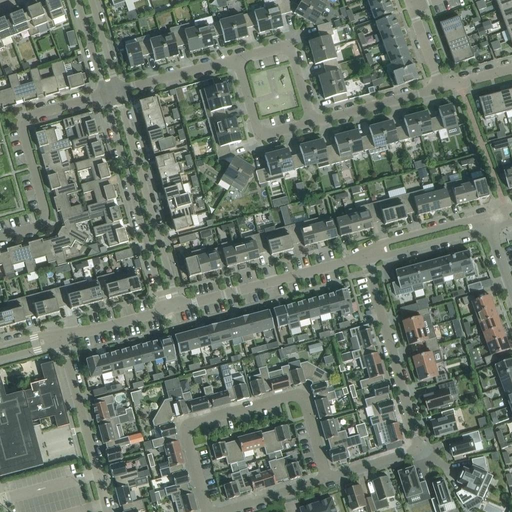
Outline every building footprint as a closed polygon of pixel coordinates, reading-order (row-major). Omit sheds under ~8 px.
[(57,0),(50,0),(44,3),(45,6),(40,8),(46,23),(45,24),(48,30),(55,28),(52,21),(64,16),(61,9),(63,8),(60,2),(59,3),(57,0)] [(110,0),(113,6),(124,2),(128,12),(134,10),(132,3),(130,0),(110,0)] [(263,5),(264,9),(270,30),(282,27),(279,16),(285,14),(281,0),(263,5)] [(281,0),(285,14),(291,12),(287,0),(284,0),(282,1),(281,0)] [(304,19),(314,1),(313,0),(300,0),(293,13),(304,19)] [(388,2),(387,0),(366,0),(370,9),(388,2)] [(511,5),(511,0),(495,0),(496,0),(500,10),(511,5)] [(325,7),(314,1),(304,19),(314,25),(325,7)] [(392,13),(388,2),(370,9),(373,20),(392,13)] [(46,23),(40,8),(39,5),(35,6),(26,9),(28,13),(22,15),(28,30),(27,30),(30,37),(39,34),(36,27),(45,24),(46,23)] [(511,17),(511,5),(500,10),(503,20),(511,17)] [(270,30),(264,9),(247,14),(251,27),(257,26),(259,33),(270,30)] [(28,30),(22,15),(21,11),(8,16),(10,20),(5,22),(4,22),(10,37),(27,30),(28,30)] [(245,29),(251,27),(247,14),(230,19),(236,40),(247,37),(245,29)] [(374,23),(378,33),(397,26),(393,16),(374,23)] [(440,24),(444,34),(463,27),(460,17),(450,20),(449,20),(449,21),(440,24)] [(507,30),(511,28),(511,17),(503,20),(507,30)] [(10,37),(4,22),(5,22),(3,18),(0,19),(0,48),(3,48),(1,41),(10,37)] [(236,40),(230,19),(213,23),(216,37),(222,35),(224,43),(236,40)] [(210,38),(216,37),(213,23),(195,28),(201,49),(212,46),(210,38)] [(316,27),(318,33),(331,29),(329,23),(316,27)] [(201,49),(195,28),(189,30),(188,24),(176,27),(181,46),(187,44),(189,52),(201,49)] [(401,37),(397,26),(378,33),(382,43),(401,37)] [(176,48),(181,46),(176,27),(169,29),(170,35),(161,37),(167,58),(178,55),(176,48)] [(467,38),(463,27),(444,34),(445,38),(445,39),(446,38),(448,45),(467,38)] [(308,42),(311,53),(332,48),(329,37),(333,36),(331,29),(318,33),(319,39),(308,42)] [(167,58),(161,37),(149,40),(148,36),(142,37),(146,55),(152,54),(154,62),(167,58)] [(141,57),(146,55),(142,37),(135,39),(137,44),(124,47),(127,57),(126,58),(128,66),(129,66),(130,68),(143,65),(141,57)] [(404,47),(401,37),(382,43),(386,54),(404,47)] [(75,38),(67,40),(69,47),(77,45),(75,38)] [(471,48),(467,38),(448,45),(450,51),(450,52),(452,55),(471,48)] [(408,57),(406,52),(404,47),(386,54),(390,64),(408,57)] [(337,65),(332,48),(311,53),(314,65),(322,63),(324,69),(337,65)] [(338,50),(340,58),(346,57),(344,48),(338,50)] [(475,58),(471,48),(452,55),(455,65),(465,62),(465,63),(465,62),(475,58)] [(412,66),(408,57),(390,64),(393,73),(412,66)] [(50,65),(53,77),(54,76),(58,90),(69,87),(69,90),(83,86),(80,74),(67,78),(62,61),(50,65)] [(342,82),(337,65),(324,69),(325,74),(318,77),(321,88),(342,82)] [(412,66),(393,73),(388,75),(392,88),(396,87),(417,79),(412,66)] [(58,90),(54,76),(53,77),(41,80),(37,68),(29,71),(32,83),(32,82),(36,96),(37,96),(44,94),(45,97),(59,93),(58,90)] [(36,96),(32,82),(32,83),(19,86),(16,74),(7,77),(11,89),(11,88),(15,102),(23,100),(23,103),(37,99),(37,96),(36,96)] [(380,79),(376,80),(371,82),(373,87),(373,88),(382,84),(380,79)] [(347,100),(342,82),(321,88),(324,100),(332,97),(334,104),(347,100)] [(203,90),(206,101),(227,95),(224,84),(203,90)] [(11,88),(11,89),(0,91),(0,106),(1,106),(2,109),(16,105),(15,102),(11,88)] [(174,90),(175,95),(178,103),(184,101),(181,88),(174,90)] [(511,111),(511,93),(511,90),(501,93),(506,113),(511,111)] [(506,113),(501,93),(490,96),(496,116),(506,113)] [(231,107),(227,95),(206,101),(211,118),(211,119),(225,115),(223,109),(231,107)] [(496,116),(490,96),(479,99),(485,121),(496,118),(496,116)] [(156,97),(140,102),(141,107),(139,107),(141,114),(160,108),(156,97)] [(451,108),(451,105),(438,109),(440,117),(434,118),(438,131),(440,140),(447,138),(444,130),(456,126),(454,116),(456,116),(453,107),(451,108)] [(146,123),(162,118),(160,108),(141,114),(143,119),(144,118),(146,123)] [(75,126),(78,139),(94,135),(97,135),(93,121),(90,121),(88,114),(91,113),(91,112),(62,120),(64,129),(75,126)] [(438,131),(434,118),(428,120),(426,112),(414,115),(420,136),(438,131)] [(226,121),(225,115),(211,119),(211,118),(207,119),(212,137),(237,130),(234,119),(226,121)] [(420,136),(414,115),(403,118),(405,126),(399,127),(403,141),(420,136)] [(165,129),(162,118),(146,123),(147,128),(145,128),(147,134),(165,129)] [(403,141),(399,127),(393,129),(391,121),(380,124),(386,145),(403,141)] [(386,145),(380,124),(368,128),(370,135),(365,137),(368,150),(369,155),(387,150),(386,145)] [(53,129),(47,130),(35,134),(39,148),(41,147),(44,155),(58,151),(70,148),(67,139),(57,142),(53,129)] [(168,139),(165,129),(147,134),(148,140),(150,139),(151,143),(168,139)] [(240,142),(237,130),(212,137),(211,137),(216,155),(229,151),(228,145),(240,142)] [(368,150),(365,137),(359,138),(357,131),(345,134),(351,155),(368,150)] [(351,155),(345,134),(333,137),(336,145),(330,146),(335,164),(352,159),(351,155)] [(96,143),(94,135),(78,139),(71,141),(74,150),(84,147),(88,160),(100,157),(103,156),(99,142),(96,143)] [(168,139),(151,143),(150,144),(151,150),(153,150),(155,155),(176,149),(173,137),(168,139)] [(335,164),(330,146),(324,148),(322,140),(310,143),(316,164),(317,169),(335,164)] [(508,147),(506,141),(494,144),(496,150),(508,147)] [(316,164),(310,143),(299,146),(301,154),(295,156),(299,169),(316,164)] [(299,169),(295,156),(289,157),(287,149),(276,152),(282,174),(299,169)] [(61,164),(58,151),(44,155),(41,155),(45,170),(47,169),(49,176),(50,176),(64,172),(64,173),(71,171),(68,162),(61,164)] [(231,157),(229,151),(216,155),(218,161),(231,157)] [(282,174),(276,152),(264,156),(267,168),(261,170),(265,183),(283,178),(282,174)] [(175,164),(172,154),(156,159),(157,163),(155,164),(157,170),(175,165),(175,164)] [(102,164),(100,157),(88,160),(74,163),(77,172),(90,168),(94,181),(106,178),(109,178),(105,164),(102,164)] [(232,182),(244,164),(233,157),(222,176),(232,182)] [(180,163),(175,164),(175,165),(157,170),(159,176),(160,175),(161,180),(178,175),(179,175),(183,174),(180,163)] [(254,170),(244,164),(232,182),(230,186),(240,193),(254,170)] [(511,188),(511,165),(503,167),(509,189),(511,188)] [(426,169),(418,171),(420,180),(428,178),(426,169)] [(265,183),(261,170),(255,171),(259,185),(265,183)] [(67,185),(64,173),(64,172),(50,176),(49,176),(47,177),(51,191),(53,190),(55,197),(56,198),(66,195),(77,192),(74,183),(67,185)] [(181,185),(179,175),(178,175),(161,180),(163,184),(161,185),(163,191),(181,185)] [(482,177),(471,180),(477,200),(488,197),(482,177)] [(108,186),(106,178),(94,181),(80,185),(83,194),(93,191),(96,204),(112,200),(115,199),(111,185),(108,186)] [(461,183),(461,182),(460,180),(443,184),(444,187),(449,205),(455,204),(455,206),(466,203),(461,183)] [(471,180),(461,182),(461,183),(466,203),(477,200),(471,180)] [(184,195),(181,185),(163,191),(164,196),(166,196),(167,200),(184,195)] [(444,187),(434,190),(439,210),(450,207),(449,205),(444,187)] [(428,213),(423,193),(423,190),(405,194),(410,213),(416,211),(418,216),(428,213)] [(434,190),(423,193),(428,213),(439,210),(434,190)] [(184,195),(167,200),(166,201),(167,207),(169,206),(170,211),(192,205),(189,194),(184,195)] [(405,215),(410,213),(405,194),(389,199),(395,222),(406,219),(405,215)] [(70,208),(66,195),(56,198),(55,197),(53,198),(57,212),(59,211),(62,219),(83,213),(80,205),(70,208)] [(287,197),(271,201),(273,208),(289,204),(287,197)] [(395,222),(389,199),(372,203),(377,222),(383,221),(384,225),(395,222)] [(114,207),(112,200),(96,204),(86,207),(88,211),(89,215),(102,212),(106,224),(106,225),(118,221),(121,221),(117,207),(114,207)] [(371,224),(377,222),(372,203),(355,208),(361,231),(372,228),(371,224)] [(195,216),(192,205),(170,211),(172,215),(170,216),(172,222),(190,217),(195,216)] [(361,231),(355,208),(344,211),(346,217),(351,234),(361,231)] [(90,220),(89,215),(88,211),(83,213),(62,219),(64,227),(61,228),(59,231),(75,240),(74,240),(83,245),(88,237),(76,231),(75,225),(90,220)] [(193,227),(190,217),(172,222),(173,228),(175,227),(176,232),(193,227)] [(346,217),(335,220),(340,237),(351,234),(346,217)] [(325,241),(320,221),(320,220),(319,218),(309,220),(315,244),(325,241)] [(331,218),(320,220),(320,221),(325,241),(336,238),(331,218)] [(315,244),(309,220),(292,225),(297,244),(303,242),(304,247),(315,244)] [(120,229),(118,221),(106,225),(106,224),(92,228),(95,237),(105,234),(109,247),(127,242),(123,228),(120,229)] [(291,245),(297,244),(292,225),(274,230),(275,233),(276,232),(281,253),(292,250),(291,245)] [(74,240),(75,240),(59,231),(57,235),(57,238),(50,240),(56,261),(55,261),(57,266),(66,264),(61,248),(68,247),(70,248),(74,240)] [(205,234),(206,241),(215,239),(214,232),(205,234)] [(281,253),(276,232),(275,233),(259,237),(263,253),(269,251),(270,256),(281,253)] [(257,254),(263,253),(259,237),(259,234),(241,239),(242,242),(242,241),(248,262),(258,259),(257,254)] [(191,241),(189,235),(178,238),(179,244),(191,241)] [(56,261),(50,240),(42,242),(41,239),(27,243),(28,246),(29,246),(32,260),(33,260),(45,256),(47,264),(55,261),(56,261)] [(237,265),(232,244),(231,241),(220,244),(221,247),(226,263),(225,263),(226,268),(237,265)] [(242,241),(242,242),(232,244),(237,265),(248,262),(242,241)] [(32,260),(29,246),(28,246),(21,248),(20,245),(6,249),(7,252),(11,266),(24,262),(27,274),(36,272),(33,260),(32,260)] [(219,265),(225,263),(226,263),(221,247),(205,252),(204,252),(210,272),(221,269),(219,265)] [(130,249),(118,252),(120,260),(132,257),(130,249)] [(210,272),(204,252),(205,252),(204,249),(193,252),(200,275),(210,272)] [(7,252),(0,254),(0,265),(2,265),(6,280),(15,278),(11,266),(7,252)] [(200,275),(193,252),(182,255),(188,278),(200,275)] [(470,252),(459,254),(465,278),(476,275),(470,252)] [(465,278),(459,254),(448,257),(454,279),(454,280),(454,281),(465,278)] [(93,266),(109,261),(107,255),(91,260),(93,266)] [(454,279),(448,257),(438,260),(443,278),(444,282),(445,282),(454,280),(454,279)] [(443,278),(438,260),(428,263),(432,281),(443,278)] [(432,281),(428,263),(417,266),(422,284),(432,281)] [(422,284),(417,266),(407,269),(413,292),(424,289),(422,284)] [(413,292),(407,269),(396,271),(399,282),(392,283),(396,296),(402,295),(413,292)] [(135,270),(124,273),(129,294),(140,291),(135,270)] [(119,296),(113,276),(114,276),(113,273),(96,278),(96,281),(97,281),(101,296),(107,295),(108,299),(119,296)] [(129,294),(124,273),(114,276),(113,276),(119,296),(129,294)] [(92,304),(86,283),(86,281),(75,283),(81,307),(92,304)] [(102,301),(101,296),(97,281),(96,281),(86,283),(92,304),(102,301)] [(467,286),(469,293),(482,289),(480,282),(467,286)] [(81,307),(75,283),(58,288),(63,307),(69,305),(70,310),(81,307)] [(57,308),(63,307),(58,288),(41,292),(47,316),(58,313),(57,308)] [(336,292),(335,292),(340,311),(339,311),(341,316),(352,313),(346,289),(339,291),(336,292)] [(47,316),(41,292),(24,297),(29,316),(35,314),(37,319),(47,316)] [(340,311),(335,292),(334,292),(335,293),(334,293),(331,294),(325,296),(329,313),(339,311),(340,311)] [(472,303),(476,314),(494,307),(495,306),(493,302),(490,296),(476,301),(473,295),(462,298),(465,306),(472,303)] [(329,313),(325,296),(323,296),(320,297),(314,298),(319,316),(329,313)] [(24,317),(29,316),(24,297),(7,302),(9,307),(14,325),(25,322),(24,317)] [(319,316),(314,298),(313,299),(310,299),(310,300),(304,301),(308,319),(319,316)] [(308,319),(304,301),(300,302),(297,303),(293,304),(298,322),(308,319)] [(298,322),(293,304),(287,306),(284,306),(283,307),(288,325),(287,325),(289,330),(300,327),(298,322)] [(455,319),(461,317),(457,304),(451,306),(455,319)] [(9,307),(0,309),(0,314),(3,328),(14,325),(9,307)] [(288,325),(283,307),(281,307),(278,308),(272,310),(277,328),(287,325),(288,325)] [(498,317),(494,307),(476,314),(480,324),(498,317)] [(432,326),(429,315),(430,315),(428,308),(416,312),(418,318),(403,322),(405,328),(404,329),(405,333),(406,333),(406,334),(433,326),(432,326)] [(273,329),(268,311),(262,313),(262,312),(259,313),(257,314),(262,332),(273,329)] [(262,332),(257,314),(256,314),(253,315),(247,316),(252,334),(262,332)] [(252,334),(247,316),(241,318),(241,317),(238,318),(236,319),(241,337),(242,343),(254,340),(252,334)] [(502,328),(498,317),(480,324),(484,334),(502,328)] [(241,337),(236,319),(235,320),(232,320),(232,321),(226,322),(231,340),(241,337)] [(231,340),(226,322),(222,323),(219,324),(216,325),(216,324),(215,324),(220,343),(231,340)] [(220,343),(215,324),(214,325),(211,325),(211,326),(205,327),(210,346),(211,350),(222,348),(220,343)] [(355,337),(359,350),(373,346),(375,346),(370,329),(369,329),(368,327),(367,325),(349,330),(351,338),(355,337)] [(433,326),(406,334),(406,335),(408,339),(410,345),(425,341),(426,348),(438,344),(433,326)] [(210,346),(205,327),(205,328),(199,329),(196,330),(195,331),(200,348),(210,346)] [(506,338),(502,328),(484,334),(487,345),(506,338)] [(200,348),(195,331),(189,332),(186,333),(184,333),(189,351),(200,348)] [(189,351),(184,333),(183,334),(180,334),(180,335),(174,336),(178,354),(189,351)] [(337,343),(343,341),(341,333),(334,335),(337,343)] [(176,361),(170,338),(170,337),(163,339),(160,340),(159,340),(164,358),(163,358),(165,364),(176,361)] [(506,338),(487,345),(491,355),(484,358),(486,365),(498,361),(495,354),(510,349),(508,343),(506,338)] [(164,358),(159,340),(158,341),(157,340),(155,341),(148,343),(153,361),(163,358),(164,358)] [(153,361),(148,343),(145,344),(141,345),(142,345),(138,346),(143,364),(153,361)] [(320,343),(308,346),(311,354),(322,351),(320,343)] [(435,364),(443,362),(438,344),(426,348),(428,354),(413,358),(415,364),(415,365),(416,369),(416,370),(435,364)] [(143,364),(138,346),(132,348),(132,347),(129,348),(128,349),(132,367),(143,364)] [(375,353),(373,346),(359,350),(350,352),(353,360),(358,359),(361,370),(366,368),(379,364),(378,361),(380,361),(377,353),(375,353)] [(132,367),(128,349),(121,350),(118,351),(117,352),(122,369),(132,367)] [(122,369),(117,352),(111,353),(108,354),(107,354),(111,372),(113,378),(124,375),(122,369)] [(111,372),(107,354),(101,356),(100,356),(98,357),(97,357),(97,356),(96,357),(101,375),(111,372)] [(329,366),(337,364),(335,356),(327,358),(329,366)] [(101,375),(96,357),(95,357),(92,357),(92,358),(85,359),(90,378),(101,375)] [(495,366),(499,376),(511,371),(511,359),(495,365),(495,366)] [(31,390),(23,392),(28,412),(32,411),(34,421),(53,416),(56,428),(69,425),(52,362),(40,365),(45,386),(38,388),(37,382),(29,384),(31,390)] [(307,380),(309,381),(317,368),(306,362),(299,364),(300,369),(290,371),(289,372),(293,384),(292,384),(293,386),(305,383),(304,381),(307,380)] [(221,374),(229,372),(227,364),(219,366),(221,374)] [(380,367),(379,364),(366,368),(369,379),(359,382),(361,390),(371,387),(371,386),(384,383),(384,382),(382,376),(384,375),(381,367),(380,367)] [(438,376),(435,364),(416,370),(416,372),(417,375),(418,376),(420,381),(435,377),(437,384),(448,380),(446,374),(438,376)] [(288,385),(292,384),(293,384),(289,372),(290,371),(288,365),(280,368),(280,370),(267,373),(271,390),(272,392),(289,387),(288,385)] [(264,392),(271,390),(267,373),(266,367),(257,369),(259,375),(248,378),(253,397),(265,394),(264,392)] [(327,374),(317,368),(309,381),(311,382),(312,385),(310,386),(313,398),(315,397),(327,393),(324,383),(329,381),(327,374)] [(511,382),(511,371),(499,376),(503,386),(511,382)] [(231,379),(230,376),(222,378),(226,392),(226,391),(229,401),(236,400),(236,401),(248,398),(242,376),(231,379)] [(28,412),(23,392),(5,397),(0,379),(0,471),(36,462),(26,423),(34,421),(32,411),(28,412)] [(389,393),(385,382),(384,382),(384,383),(371,386),(371,387),(374,397),(364,400),(366,408),(370,407),(370,406),(389,401),(387,394),(389,393)] [(428,410),(439,407),(439,409),(448,407),(447,404),(453,403),(449,390),(456,388),(454,382),(438,386),(440,392),(424,397),(426,404),(425,404),(426,409),(427,408),(428,410)] [(511,382),(503,386),(507,396),(511,394),(511,382)] [(229,401),(226,391),(226,392),(213,395),(210,386),(202,388),(205,397),(208,407),(212,406),(212,408),(230,403),(229,401)] [(102,388),(92,391),(93,397),(104,394),(102,388)] [(333,391),(327,393),(315,397),(316,401),(314,402),(319,419),(331,415),(327,402),(336,399),(333,391)] [(205,397),(192,401),(189,392),(181,394),(183,400),(187,413),(191,412),(191,414),(209,409),(208,407),(205,397)] [(99,422),(109,419),(108,419),(115,417),(111,404),(114,403),(112,395),(93,400),(93,401),(94,405),(92,405),(97,423),(99,422)] [(187,413),(183,400),(172,403),(171,398),(164,400),(158,411),(171,419),(172,417),(175,416),(176,418),(187,415),(187,413)] [(391,400),(389,401),(370,406),(370,407),(373,417),(369,418),(371,426),(375,425),(394,419),(392,412),(394,412),(391,400)] [(455,415),(453,409),(441,413),(443,418),(431,422),(435,437),(458,431),(454,416),(455,415)] [(170,420),(171,419),(158,411),(152,421),(154,429),(158,428),(161,438),(174,435),(176,435),(173,423),(171,424),(170,420)] [(117,416),(115,417),(108,419),(109,419),(99,422),(100,426),(98,427),(103,444),(105,443),(104,443),(119,439),(115,426),(120,425),(117,416)] [(327,439),(329,445),(347,440),(347,438),(345,431),(336,433),(332,419),(320,423),(325,440),(327,439)] [(395,423),(394,419),(375,425),(378,432),(380,432),(384,445),(402,440),(397,423),(395,423)] [(274,430),(267,432),(273,453),(274,453),(273,452),(282,450),(280,442),(289,440),(286,425),(274,428),(274,430)] [(273,453),(267,432),(260,434),(260,432),(251,434),(252,436),(249,436),(252,450),(263,447),(265,455),(273,453)] [(481,442),(478,432),(462,436),(464,442),(450,446),(450,448),(449,448),(451,456),(453,455),(453,457),(476,451),(474,444),(481,442)] [(176,442),(174,435),(161,438),(143,443),(145,451),(163,446),(166,457),(179,453),(179,450),(180,450),(178,441),(176,442)] [(361,444),(359,438),(358,435),(357,435),(347,438),(347,440),(329,445),(330,451),(328,451),(332,463),(339,461),(340,464),(345,462),(345,459),(349,458),(346,449),(361,444)] [(252,450),(249,436),(246,437),(246,436),(237,438),(238,440),(231,442),(236,463),(244,461),(242,453),(252,450)] [(127,437),(119,439),(104,443),(105,443),(106,450),(104,451),(108,462),(122,458),(119,447),(130,445),(127,437)] [(236,463),(231,442),(224,444),(223,442),(212,445),(216,460),(225,457),(227,465),(236,463)] [(184,464),(181,456),(180,456),(179,453),(166,457),(169,467),(159,470),(161,478),(171,475),(184,472),(184,471),(182,465),(184,464)] [(276,460),(282,481),(289,478),(289,480),(301,477),(296,462),(287,465),(284,457),(282,458),(276,460)] [(472,460),(473,466),(471,471),(464,468),(462,471),(461,470),(459,475),(488,487),(493,476),(487,474),(488,473),(487,473),(484,457),(472,460)] [(282,481),(276,460),(275,459),(267,462),(270,470),(260,474),(264,488),(275,485),(275,483),(282,481)] [(139,479),(137,470),(126,473),(123,462),(109,466),(109,468),(110,470),(112,478),(114,477),(116,485),(135,480),(139,479)] [(301,464),(305,473),(309,471),(305,462),(301,464)] [(399,473),(407,498),(421,493),(422,497),(429,495),(425,481),(418,483),(414,468),(406,471),(406,469),(401,471),(401,472),(399,473)] [(264,488),(260,474),(249,477),(246,469),(238,471),(239,472),(245,492),(252,490),(253,492),(264,488)] [(186,471),(184,471),(184,472),(171,475),(174,486),(164,488),(166,496),(170,495),(189,490),(187,483),(189,482),(186,471)] [(245,492),(239,472),(230,475),(232,482),(223,485),(228,500),(239,496),(238,494),(245,492)] [(482,499),(488,487),(459,475),(457,479),(458,479),(457,482),(464,486),(462,490),(456,494),(463,504),(476,497),(477,496),(482,499)] [(386,499),(394,497),(388,476),(373,481),(376,493),(371,495),(376,511),(389,506),(386,499)] [(131,501),(128,490),(137,487),(135,480),(116,485),(117,489),(115,489),(115,490),(116,493),(119,506),(131,503),(131,501)] [(451,503),(444,480),(442,481),(442,480),(434,482),(435,483),(433,484),(437,498),(431,500),(435,511),(445,511),(446,511),(444,505),(451,503)] [(367,511),(374,511),(375,511),(370,497),(364,499),(360,485),(352,488),(352,486),(346,488),(347,489),(346,490),(352,511),(366,507),(367,511)] [(190,494),(189,490),(170,495),(172,503),(174,502),(176,511),(192,511),(196,511),(192,494),(190,494)] [(332,498),(322,502),(322,503),(311,507),(311,505),(301,508),(301,511),(336,511),(338,511),(337,507),(335,507),(332,498)] [(136,511),(137,511),(144,509),(142,500),(131,503),(119,506),(121,506),(123,511),(136,511)]
